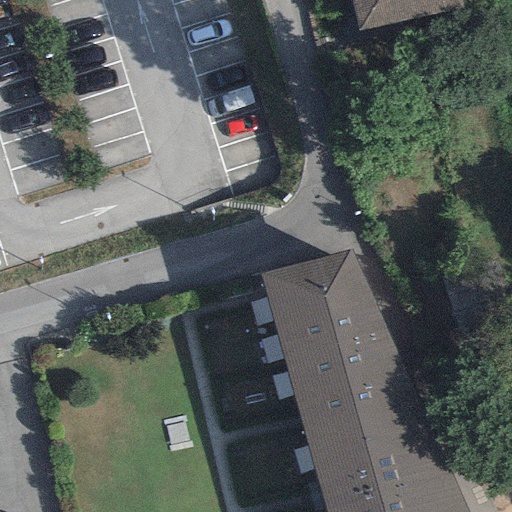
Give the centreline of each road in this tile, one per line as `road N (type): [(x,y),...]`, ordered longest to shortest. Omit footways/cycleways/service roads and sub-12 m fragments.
road 1 (residential): [(0,323),(298,237),(335,197)]
road 2 (unclassified): [(335,197),(475,511)]
road 3 (residential): [(335,197),(279,0)]
